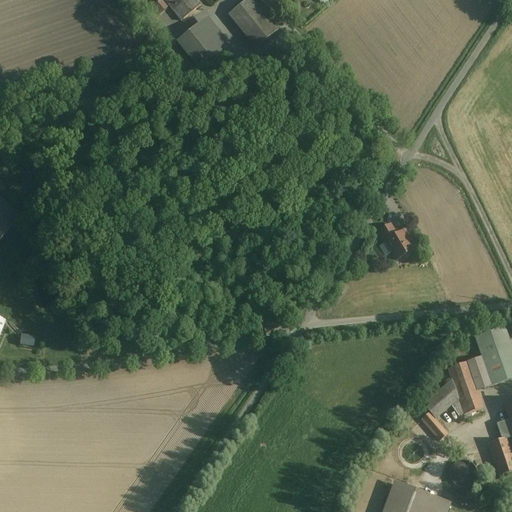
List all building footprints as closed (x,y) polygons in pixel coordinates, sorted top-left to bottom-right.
[(195,0),(162,0),(181,22),(200,6),(195,0)] [(275,32),(250,0),(230,17),(255,47),(275,32)] [(160,2),(153,8),(159,15),(166,9),(160,2)] [(199,25),(175,44),(198,72),(221,53),(199,25)] [(0,241),(12,227),(0,216),(0,241)] [(384,242),(396,235),(390,225),(376,233),(383,244),(385,243),(384,242)] [(384,242),(385,243),(396,261),(403,257),(406,258),(411,254),(412,252),(401,232),(396,235),(384,242)] [(511,380),(511,352),(504,330),(475,339),(482,358),(448,370),(452,381),(423,407),(429,414),(421,421),(440,442),(447,435),(434,420),(453,404),(457,417),(463,415),(463,416),(483,410),(477,392),(511,380)] [(18,336),(18,347),(33,347),(33,336),(18,336)] [(511,458),(508,448),(511,447),(511,432),(508,421),(497,426),(501,441),(487,446),(498,478),(511,473),(511,458)] [(475,480),(476,475),(475,470),(472,466),(467,463),(462,462),(457,463),(452,466),(449,471),(448,476),(450,481),(453,485),(457,488),(462,489),(468,488),(472,485),(475,480)] [(406,490),(395,485),(384,511),(446,511),(449,506),(406,490)]
